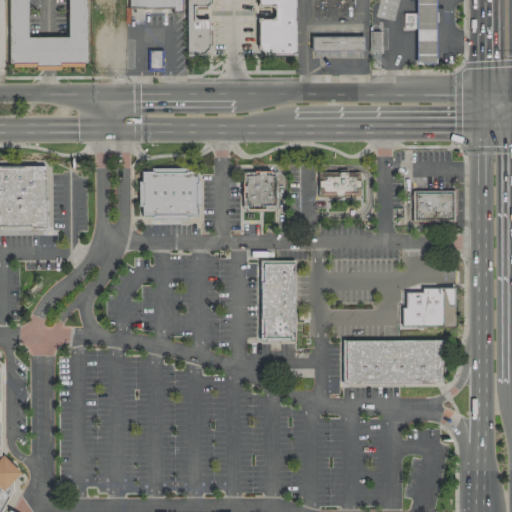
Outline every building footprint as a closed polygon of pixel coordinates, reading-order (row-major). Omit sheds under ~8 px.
[(85,62),(85,0),(66,0),(66,36),(26,36),(25,0),(7,0),(7,62),(85,62)] [(180,0),(181,11),(172,10),(171,6),(143,7),(142,5),(128,5),(128,0),(180,0)] [(206,46),(199,54),(185,54),(185,0),(207,0),(207,4),(192,5),(191,15),(193,16),(195,17),(207,18),(206,46)] [(293,53),(293,0),(257,0),(257,5),(272,5),(272,18),(257,17),(257,47),(263,53),(291,53),(293,53)] [(414,0),(414,63),(435,64),(435,0),(414,0)] [(362,50),(361,36),(310,37),(310,51),(362,50)] [(159,67),(159,49),(147,50),(148,67),(159,67)] [(45,166),(0,166),(0,228),(45,228),(45,166)] [(196,215),(196,170),(140,171),(140,214),(196,215)] [(359,195),(358,172),(318,174),(320,194),(359,195)] [(274,207),(274,175),(244,175),(243,206),(274,207)] [(453,222),(411,220),(413,193),(452,193),(453,222)] [(292,261),(258,260),(258,339),(291,340),(292,261)] [(452,287),(422,287),(422,292),(404,292),(404,306),(400,306),(400,327),(451,327),(452,287)] [(441,381),(440,338),(342,339),(342,382),(441,381)] [(0,455),(18,473),(10,481),(10,490),(0,508),(0,455)]
